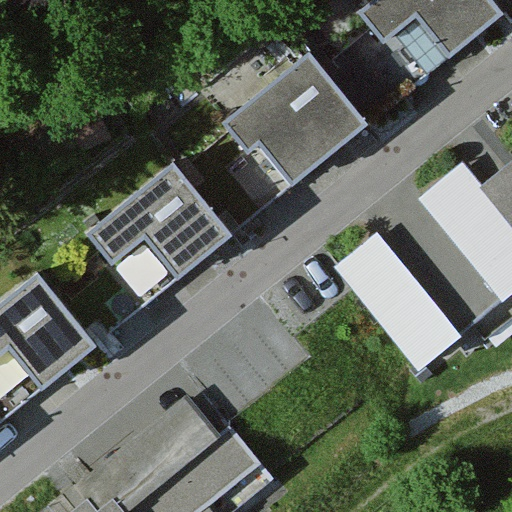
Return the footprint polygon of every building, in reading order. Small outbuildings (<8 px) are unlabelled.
[(502,9),(494,0),(378,0),(358,16),(380,44),(415,16),(446,54),(502,9)] [(363,122),(310,56),(219,129),(242,157),(256,145),(287,183),(363,122)] [(511,167),(484,191),(463,166),(416,206),(495,300),(455,334),(374,238),(332,273),(427,385),(481,339),(491,350),(511,332),(511,167)] [(226,234),(173,168),(83,241),(105,268),(139,241),(170,279),(226,234)] [(94,343),(40,277),(0,309),(0,354),(7,350),(38,388),(94,343)] [(214,449),(179,407),(76,492),(86,504),(92,511),(241,511),(270,488),(228,437),(214,449)]
